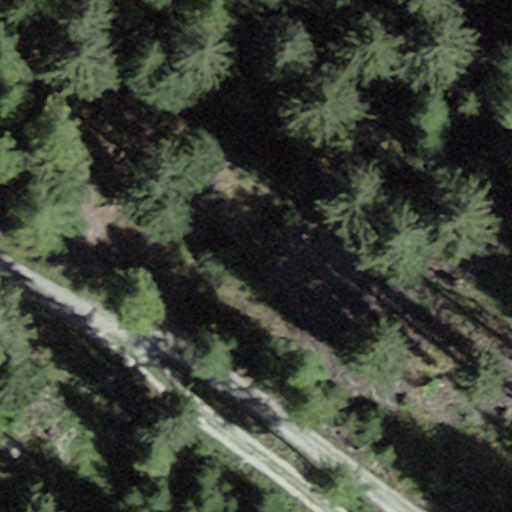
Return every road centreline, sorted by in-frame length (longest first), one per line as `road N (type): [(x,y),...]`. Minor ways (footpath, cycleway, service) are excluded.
road 1 (track): [(17,242),(395,511)]
road 2 (track): [(17,242),(156,378),(314,511)]
